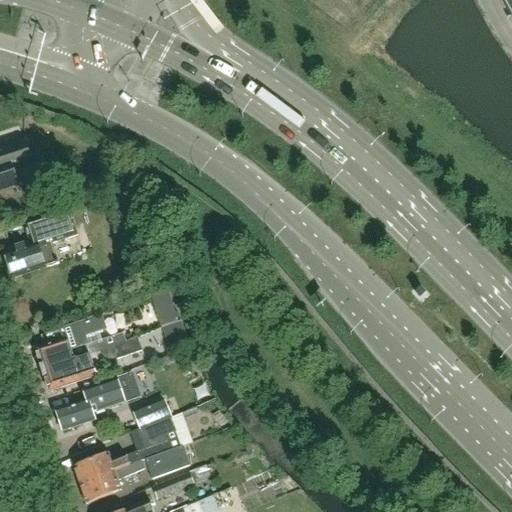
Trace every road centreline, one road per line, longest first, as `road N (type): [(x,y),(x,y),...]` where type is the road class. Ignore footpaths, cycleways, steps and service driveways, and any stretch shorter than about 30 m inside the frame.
road 1 (primary): [(71,84),(169,132),(262,197),(511,455)]
road 2 (primary): [(511,325),(326,142),(231,78)]
